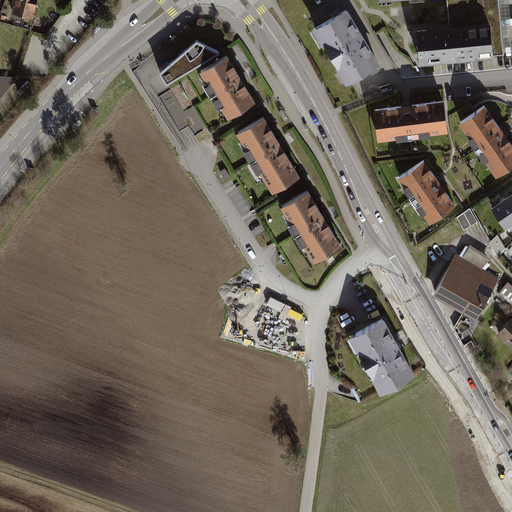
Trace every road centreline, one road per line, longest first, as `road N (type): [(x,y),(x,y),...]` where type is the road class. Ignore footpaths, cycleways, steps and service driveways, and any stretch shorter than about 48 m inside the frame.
road 1 (secondary): [(268,34),(315,104),(386,247),(511,464)]
road 2 (secondary): [(0,165),(124,39)]
road 3 (track): [(131,511),(0,466)]
road 4 (track): [(321,391),(305,511)]
